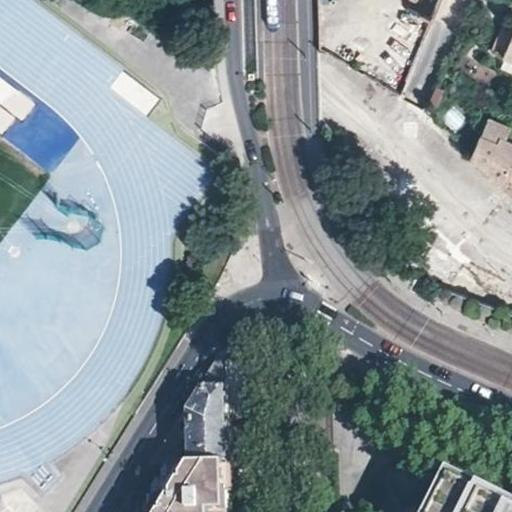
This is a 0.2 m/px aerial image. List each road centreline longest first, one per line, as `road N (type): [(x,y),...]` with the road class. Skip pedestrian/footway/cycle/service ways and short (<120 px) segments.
road 1 (secondary): [(283,287),(228,315),(99,511)]
road 2 (residential): [(283,287),(238,98),(230,0)]
road 3 (secondary): [(511,409),(338,324),(283,287)]
road 4 (residential): [(291,511),(283,287)]
